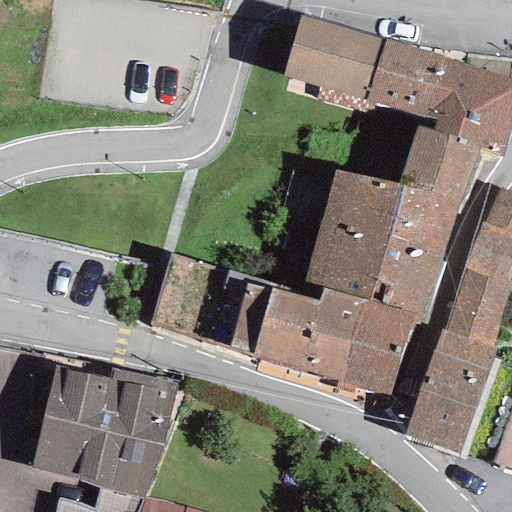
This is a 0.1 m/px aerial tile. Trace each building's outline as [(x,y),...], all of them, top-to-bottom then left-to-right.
[(412,209),(458,223),(498,172),(511,123),(511,101),(313,39),(290,102),(429,143),(412,209)] [(412,209),(345,189),(313,317),(272,306),(253,361),(396,413),(458,223),(412,209)] [(511,202),(501,198),(481,234),(511,245),(511,202)] [(511,273),(511,245),(481,234),(465,281),(504,294),(511,273)] [(504,294),(465,281),(445,339),(486,352),(506,295),(504,294)] [(486,386),(431,366),(402,446),(456,466),(486,386)] [(169,413),(55,383),(30,475),(144,506),(169,413)]
